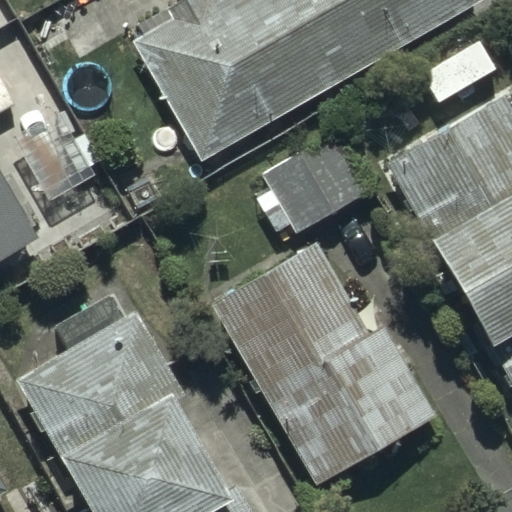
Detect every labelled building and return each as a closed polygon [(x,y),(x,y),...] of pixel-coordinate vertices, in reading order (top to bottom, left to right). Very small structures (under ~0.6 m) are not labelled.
[(161,0),(167,10),(131,32),(196,147),(452,0),(161,0)] [(432,72),(422,78),(441,107),(485,78),(466,49),(452,58),(446,48),(425,62),(432,72)] [(31,70),(0,87),(0,121),(27,168),(72,142),(31,70)] [(511,108),(498,84),(380,146),(511,378),(511,108)] [(329,122),(259,163),(269,179),(252,189),(273,225),(287,217),(290,223),(363,180),(329,122)] [(0,165),(0,240),(32,223),(0,165)] [(310,234),(207,295),(311,469),(428,400),(377,316),(364,324),(310,234)] [(47,346),(11,366),(96,511),(250,511),(227,471),(221,475),(173,393),(184,387),(134,302),(120,310),(106,285),(35,326),(47,346)]
